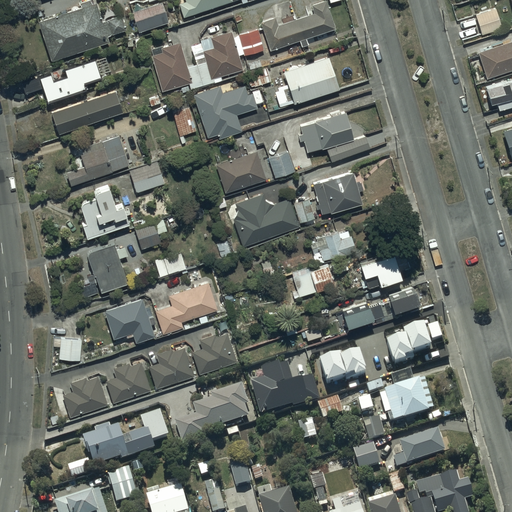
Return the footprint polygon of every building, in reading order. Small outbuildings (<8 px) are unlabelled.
[(79,7),(37,20),(50,60),(107,42),(105,36),(125,29),(120,15),(101,21),(95,2),(89,4),(87,0),(86,0),(78,3),(79,7)] [(184,0),(184,1),(177,3),(182,16),(231,0),(184,0)] [(269,50),(299,40),(301,46),(305,45),(303,39),(334,28),(324,0),(322,0),(309,4),(312,12),(277,24),(274,16),(259,21),(269,50)] [(160,1),(130,11),(137,31),(167,21),(160,1)] [(494,7),(473,13),(480,33),(500,27),(494,7)] [(257,28),(237,34),(242,55),(263,50),(257,28)] [(179,42),(161,47),(161,46),(150,49),(152,54),(150,54),(160,91),(187,83),(189,88),(214,81),(213,78),(242,69),(230,31),(209,37),(212,47),(201,50),(205,61),(186,66),(179,42)] [(511,38),(476,50),(485,77),(511,68),(511,38)] [(328,56),(282,71),(287,85),(278,87),(279,91),(275,92),(280,107),(293,103),(294,104),(339,90),(328,56)] [(42,88),(47,101),(84,89),(82,84),(100,78),(93,59),(63,68),(66,76),(53,80),(51,73),(22,83),(26,93),(42,88)] [(270,81),(266,67),(251,72),(252,76),(248,77),(251,86),(255,85),(255,86),(270,81)] [(497,109),(511,104),(511,77),(483,86),(488,102),(495,100),(497,109)] [(220,85),(193,94),(207,136),(217,133),(218,138),(242,130),(237,114),(257,107),(252,93),(247,95),(244,85),(222,92),(220,85)] [(49,112),(56,134),(122,112),(115,90),(49,112)] [(185,94),(168,99),(182,143),(185,142),(183,135),(197,131),(185,94)] [(345,112),(299,126),(302,133),(298,134),(300,141),(305,140),(308,151),(352,138),(345,112)] [(511,125),(500,128),(509,157),(511,156),(511,125)] [(66,172),(71,185),(129,165),(119,135),(81,148),(83,153),(80,154),(84,166),(66,172)] [(365,135),(327,149),(331,161),(369,147),(365,135)] [(256,151),(216,164),(225,193),(265,179),(256,151)] [(288,151),(269,158),(275,178),(295,171),(288,151)] [(156,161),(129,170),(136,193),(164,184),(156,161)] [(352,172),(314,184),(320,204),(316,205),(318,210),(321,209),(322,214),(330,212),(362,204),(352,172)] [(94,200),(80,204),(86,224),(82,225),(87,238),(129,225),(122,205),(115,207),(109,187),(92,193),(94,200)] [(298,227),(288,199),(273,204),(265,201),(262,194),(234,204),(236,210),(232,221),(241,247),(298,227)] [(306,197),(293,202),(299,221),(313,216),(306,197)] [(159,242),(153,222),(133,229),(140,249),(159,242)] [(347,229),(337,232),(336,229),(314,236),(315,240),(310,241),(313,252),(319,250),(322,258),(353,248),(347,229)] [(114,245),(86,254),(93,275),(87,277),(90,285),(76,290),(79,299),(100,292),(101,293),(127,284),(118,259),(127,256),(125,248),(116,251),(114,245)] [(181,252),(155,260),(160,277),(186,269),(181,252)] [(394,256),(358,267),(363,280),(374,276),(379,288),(402,280),(394,256)] [(336,268),(351,268),(351,260),(336,260),(336,268)] [(325,264),(307,270),(308,274),(292,279),(295,290),(291,291),(293,297),(332,285),(325,264)] [(142,265),(132,269),(137,280),(146,277),(142,265)] [(209,282),(169,296),(172,306),(156,311),(163,335),(183,328),(181,322),(218,310),(209,282)] [(414,291),(389,299),(393,313),(419,304),(414,291)] [(143,299),(105,311),(114,339),(133,333),(136,343),(155,337),(143,299)] [(368,306),(342,314),(346,328),(372,320),(368,306)] [(281,319),(286,334),(314,325),(310,310),(281,319)] [(421,322),(403,329),(404,331),(385,338),(394,364),(414,357),(413,353),(430,347),(421,322)] [(214,336),(199,340),(202,350),(192,353),(199,374),(237,362),(227,333),(215,337),(214,336)] [(82,340),(60,338),(58,359),(80,361),(82,340)] [(171,349),(155,354),(158,363),(148,366),(155,388),(193,377),(184,347),(172,351),(171,349)] [(319,358),(328,384),(346,378),(346,380),(365,374),(356,349),(341,354),(339,351),(319,358)] [(129,363),(113,369),(116,378),(106,381),(113,403),(151,391),(141,363),(130,366),(129,363)] [(279,366),(278,364),(261,369),(263,378),(250,382),(259,414),(291,405),(292,407),(318,399),(311,376),(292,381),(287,363),(279,366)] [(402,418),(428,411),(427,409),(433,408),(423,376),(376,390),(384,414),(362,420),(368,439),(384,434),(380,421),(389,418),(389,421),(402,417),(402,418)] [(108,405),(97,377),(87,381),(85,377),(69,383),(72,393),(62,397),(70,419),(108,405)] [(196,415),(174,422),(181,445),(205,437),(204,432),(248,417),(244,406),(248,405),(242,384),(210,394),(212,398),(193,404),(196,415)] [(369,395),(357,399),(361,411),(373,407),(369,395)] [(336,397),(317,403),(322,419),(342,413),(336,397)] [(88,457),(66,464),(71,476),(93,468),(92,464),(118,455),(119,458),(154,446),(152,440),(167,435),(158,408),(140,415),(144,426),(120,435),(116,424),(108,427),(107,423),(93,428),(94,431),(80,436),(88,457)] [(311,420),(297,423),(302,440),(316,436),(311,420)] [(467,421),(446,428),(451,445),(473,439),(467,421)] [(393,455),(396,465),(445,448),(437,426),(399,439),(403,452),(393,455)] [(360,468),(380,461),(373,441),(353,448),(360,468)] [(228,458),(235,486),(251,482),(244,454),(228,458)] [(107,472),(115,501),(137,495),(129,466),(107,472)] [(456,470),(415,480),(417,490),(408,492),(413,511),(436,511),(437,511),(449,508),(449,511),(467,511),(464,499),(472,497),(467,478),(459,480),(456,470)] [(394,490),(404,487),(399,471),(389,474),(394,490)] [(321,475),(310,478),(313,490),(324,487),(321,475)] [(216,480),(203,484),(211,511),(220,511),(225,511),(216,480)] [(149,511),(186,511),(188,511),(180,486),(145,496),(149,511)] [(107,511),(99,487),(53,501),(56,511),(107,511)] [(269,487),(255,491),(260,511),(294,511),(288,489),(271,493),(269,487)] [(385,497),(381,499),(366,503),(369,511),(399,511),(394,495),(385,497)] [(245,511),(245,508),(242,508),(239,498),(225,502),(228,511),(245,511)] [(340,499),(331,502),(334,511),(361,511),(359,504),(343,509),(340,499)]
